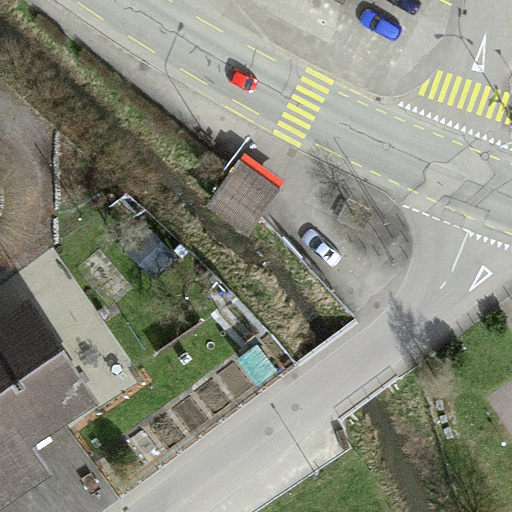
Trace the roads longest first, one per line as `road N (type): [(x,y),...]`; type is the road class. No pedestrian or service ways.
road 1 (residential): [(176,511),(393,358),(470,277),(501,199)]
road 2 (tertiary): [(501,199),(372,147),(116,0)]
road 3 (residential): [(501,199),(510,103),(499,0)]
